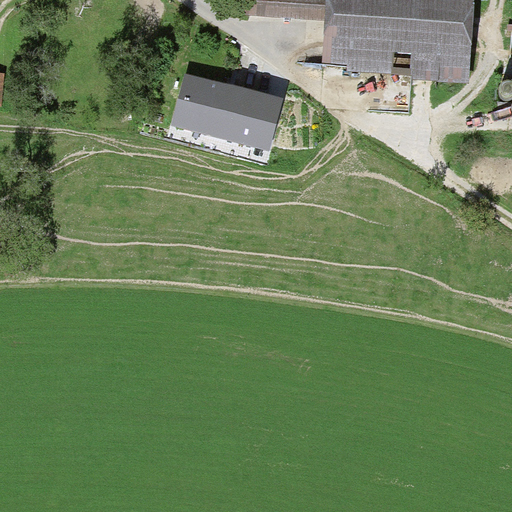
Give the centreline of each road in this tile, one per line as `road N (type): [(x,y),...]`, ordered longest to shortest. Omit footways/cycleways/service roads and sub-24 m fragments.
road 1 (track): [(511,227),(259,54)]
road 2 (track): [(497,0),(493,41),(477,79),(387,146)]
